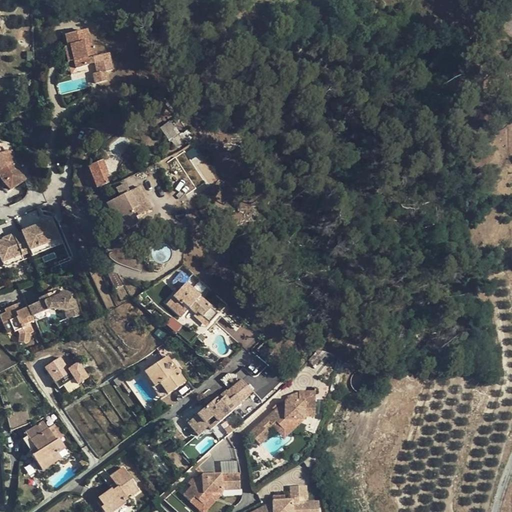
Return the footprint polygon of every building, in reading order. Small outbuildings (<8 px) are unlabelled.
[(71,48),(74,61),(76,69),(89,66),(88,63),(96,61),(97,61),(94,49),(91,49),(86,32),(66,37),(68,48),(71,48)] [(68,63),(74,61),(71,48),(68,48),(65,49),(68,63)] [(181,142),(190,137),(177,119),(169,124),(178,137),(181,142)] [(168,143),(178,137),(169,124),(160,130),(168,143)] [(0,157),(10,154),(8,154),(7,148),(9,148),(9,144),(0,144),(0,157)] [(16,155),(10,154),(0,157),(0,183),(6,181),(8,186),(7,187),(8,189),(26,180),(18,165),(16,155)] [(108,184),(100,163),(87,169),(96,190),(108,184)] [(116,189),(120,198),(130,192),(126,184),(116,189)] [(140,187),(130,192),(120,198),(107,205),(121,233),(138,224),(136,218),(149,211),(144,201),(147,200),(140,187)] [(152,209),(147,200),(144,201),(149,211),(152,209)] [(50,215),(20,231),(32,252),(61,237),(50,215)] [(13,233),(0,238),(0,258),(3,265),(22,257),(13,233)] [(35,272),(29,275),(31,281),(38,278),(35,272)] [(175,279),(178,282),(185,274),(182,272),(175,279)] [(190,279),(185,274),(178,282),(183,287),(167,304),(182,318),(190,309),(196,314),(198,313),(210,323),(218,315),(200,298),(201,297),(186,283),(190,279)] [(38,298),(40,302),(44,311),(55,306),(66,311),(68,318),(79,313),(72,296),(61,291),(57,292),(56,291),(53,293),(38,298)] [(40,302),(28,307),(32,316),(44,311),(40,302)] [(17,304),(12,306),(16,314),(21,312),(20,310),(17,304)] [(16,314),(12,306),(3,310),(4,314),(0,315),(0,321),(1,324),(9,321),(14,333),(17,332),(18,335),(18,344),(24,345),(28,342),(29,334),(32,332),(28,324),(34,321),(32,316),(28,307),(20,310),(21,312),(16,314)] [(170,317),(166,325),(177,332),(182,324),(170,317)] [(210,335),(205,330),(198,337),(203,343),(210,335)] [(164,344),(157,348),(160,353),(167,348),(164,344)] [(167,348),(160,353),(164,358),(168,355),(170,354),(167,348)] [(171,366),(174,364),(168,355),(164,358),(148,369),(170,393),(186,382),(177,368),(174,371),(171,366)] [(320,360),(317,356),(311,361),(315,365),(320,360)] [(61,357),(46,367),(50,374),(55,381),(60,388),(66,384),(75,379),(78,384),(88,378),(79,363),(74,366),(75,368),(70,372),(69,370),(61,357)] [(168,394),(170,393),(148,369),(146,371),(155,386),(160,383),(168,394)] [(70,390),(78,384),(75,379),(66,384),(70,390)] [(130,388),(125,380),(117,384),(123,392),(130,388)] [(218,397),(191,420),(199,430),(205,425),(208,428),(210,431),(241,404),(240,403),(251,393),(240,381),(228,392),(229,393),(220,400),(218,397)] [(160,399),(168,394),(160,383),(155,386),(152,388),(160,399)] [(226,390),(218,397),(220,400),(229,393),(228,392),(226,390)] [(284,401),(249,435),(259,446),(271,435),(266,431),(276,422),(284,431),(295,420),(302,420),(303,417),(314,418),(314,403),(284,401)] [(26,409),(6,416),(11,431),(29,423),(26,409)] [(198,436),(208,428),(205,425),(199,430),(191,420),(187,423),(198,436)] [(295,420),(284,431),(287,435),(302,420),(295,420)] [(66,449),(59,438),(56,440),(49,429),(43,421),(25,433),(38,453),(33,456),(43,471),(61,458),(59,454),(66,449)] [(56,424),(49,429),(56,440),(59,438),(64,435),(56,424)] [(85,458),(80,462),(84,468),(89,465),(85,458)] [(98,498),(103,506),(105,504),(110,511),(113,511),(128,501),(126,498),(130,495),(132,497),(139,491),(132,480),(133,479),(124,467),(105,480),(111,489),(98,498)] [(184,495),(202,511),(204,511),(221,494),(221,490),(239,489),(239,474),(202,476),(184,495)] [(306,486),(291,486),(291,501),(273,501),(254,511),(318,511),(318,503),(306,503),(306,486)] [(128,511),(133,509),(128,501),(113,511),(128,511)]
